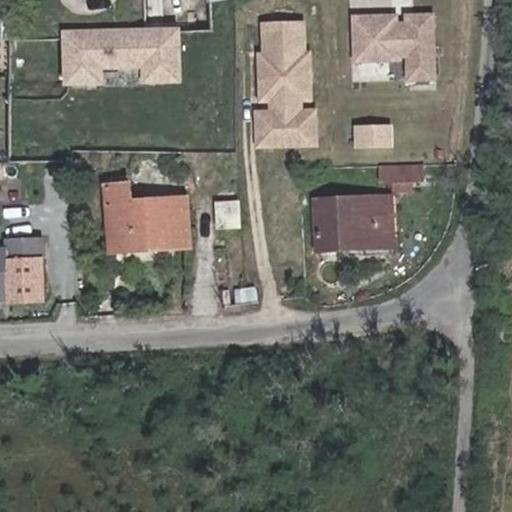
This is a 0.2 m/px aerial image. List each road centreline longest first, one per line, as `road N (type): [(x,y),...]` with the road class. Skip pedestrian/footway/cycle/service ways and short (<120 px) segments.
road 1 (unclassified): [(0,345),(371,322),(408,314),(459,277)]
road 2 (unclassified): [(459,277),(491,0)]
road 3 (unclassified): [(459,511),(468,316),(459,277)]
